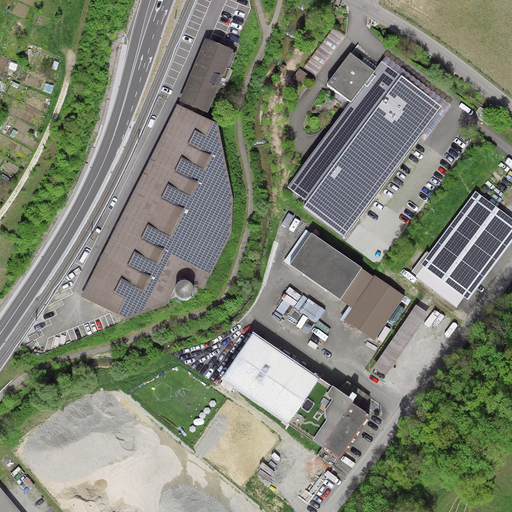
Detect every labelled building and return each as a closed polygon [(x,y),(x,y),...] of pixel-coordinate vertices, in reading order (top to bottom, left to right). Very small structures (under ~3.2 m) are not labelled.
[(206,40),(182,103),(211,113),(234,50),(206,40)] [(351,103),(285,189),(348,237),(447,108),(383,59),(374,69),(351,51),(325,84),(351,103)] [(214,125),(180,109),(85,297),(125,318),(165,303),(178,277),(201,287),(229,234),(230,200),(214,125)] [(511,220),(477,194),(416,274),(462,309),(511,244),(511,220)] [(407,299),(313,236),(291,270),(352,310),(344,322),(377,344),(407,299)] [(414,305),(374,368),(387,377),(427,314),(414,305)] [(253,335),(223,377),(339,460),(370,417),(253,335)] [(0,511),(20,511),(0,486),(0,511)]
